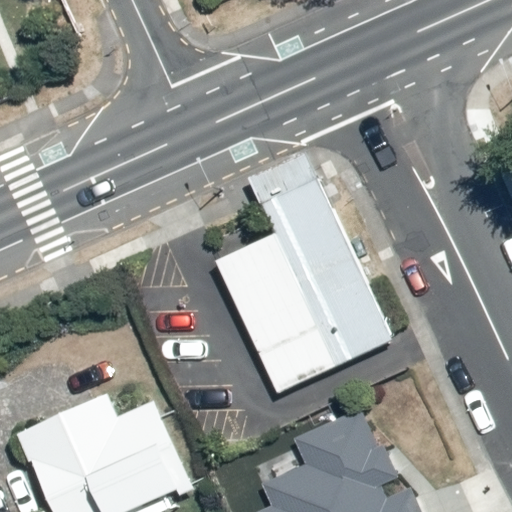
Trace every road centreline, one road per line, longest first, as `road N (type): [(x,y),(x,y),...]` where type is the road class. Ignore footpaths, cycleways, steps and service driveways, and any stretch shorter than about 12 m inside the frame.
road 1 (residential): [(363,59),(511,406)]
road 2 (secondary): [(0,219),(193,127)]
road 3 (secondary): [(193,127),(363,59)]
road 4 (secondary): [(363,59),(496,0)]
road 5 (residential): [(130,0),(193,127)]
